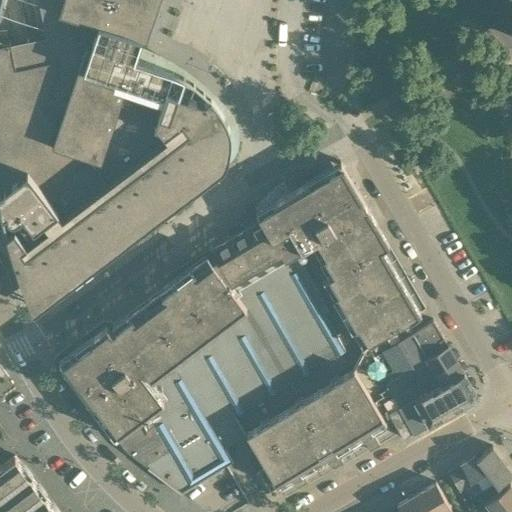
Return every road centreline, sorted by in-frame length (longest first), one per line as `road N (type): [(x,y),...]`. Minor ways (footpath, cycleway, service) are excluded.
road 1 (residential): [(511,402),(352,123)]
road 2 (residential): [(142,511),(89,463),(21,349),(0,296)]
road 3 (residential): [(312,511),(511,406)]
